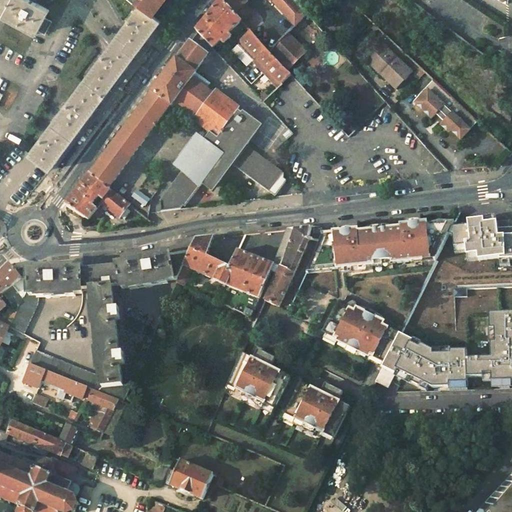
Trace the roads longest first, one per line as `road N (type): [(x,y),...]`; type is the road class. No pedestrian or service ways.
road 1 (residential): [(51,242),(133,239),(197,224),(511,189)]
road 2 (residential): [(203,0),(43,214)]
road 3 (residential): [(511,397),(382,402)]
